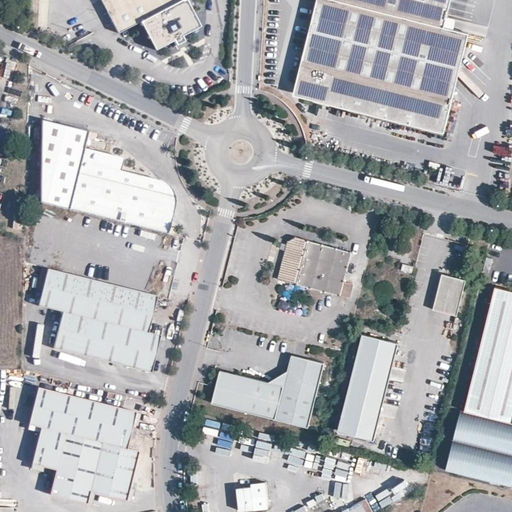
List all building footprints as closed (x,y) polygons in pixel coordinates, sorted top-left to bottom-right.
[(100,0),(117,34),(137,23),(152,51),(170,42),(173,48),(183,43),(179,37),(197,27),(182,0),(100,0)] [(444,26),(337,0),(316,0),(297,81),(299,81),(298,83),(298,86),(299,89),(299,91),(301,93),(302,94),(305,95),(308,96),(308,99),(325,103),(444,132),(454,90),(445,87),(459,30),(453,28),(444,26)] [(446,16),(450,0),(337,0),(444,26),(446,16)] [(453,28),(456,18),(446,16),(444,26),(453,28)] [(454,90),(469,32),(459,30),(445,87),(454,90)] [(79,151),(83,134),(40,124),(43,207),(65,212),(165,235),(169,220),(170,214),(172,209),(172,205),(173,202),(173,199),(172,195),(170,191),(170,189),(168,187),(165,185),(162,183),(158,182),(116,173),(119,160),(79,151)] [(295,285),(306,240),(293,237),(288,240),(287,244),(282,243),(281,249),(286,250),(278,280),(295,285)] [(306,240),(295,285),(338,297),(339,296),(347,298),(351,284),(343,282),(351,252),(306,240)] [(413,272),(415,266),(404,263),(403,269),(413,272)] [(147,337),(156,300),(46,271),(38,308),(63,314),(54,351),(149,376),(158,340),(147,337)] [(433,310),(455,316),(464,281),(440,274),(433,310)] [(511,296),(496,292),(466,415),(511,426),(511,296)] [(374,440),(398,343),(395,343),(361,334),(337,431),(374,440)] [(305,359),(289,355),(284,373),(305,359)] [(284,373),(280,386),(267,382),(237,375),(217,386),(213,402),(220,404),(270,417),(274,417),(299,424),(306,426),(322,364),(305,359),(284,373)] [(221,371),(217,386),(237,375),(221,371)] [(267,382),(280,386),(284,373),(267,382)] [(33,467),(48,470),(57,473),(56,480),(51,499),(88,509),(91,496),(128,504),(140,455),(133,453),(127,451),(135,417),(38,393),(30,427),(42,431),(33,467)] [(205,437),(215,440),(216,436),(231,440),(233,434),(207,427),(205,437)] [(242,437),(239,455),(253,457),(256,439),(242,437)] [(217,475),(217,465),(205,465),(205,476),(201,476),(201,487),(219,487),(219,475),(217,475)] [(252,488),(255,511),(270,508),(266,483),(252,485),(252,488)] [(252,488),(237,490),(240,511),(245,511),(255,511),(252,488)] [(369,496),(339,511),(370,511),(376,509),(369,496)]
